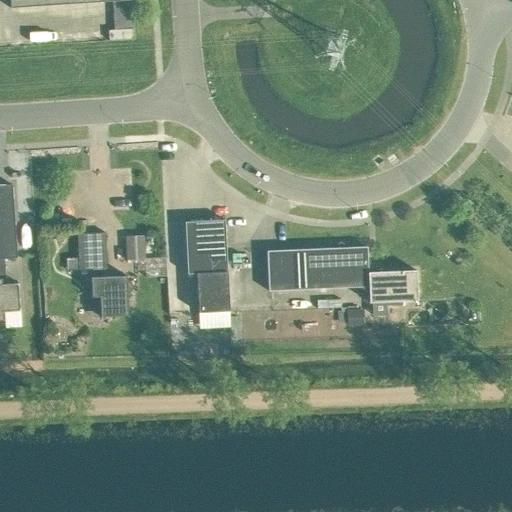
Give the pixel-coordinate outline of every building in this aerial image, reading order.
[(8,0),(9,9),(112,2),(130,1),(129,0),(8,0)] [(132,30),(130,1),(112,2),(114,31),(132,30)] [(0,185),(0,321),(4,321),(3,313),(19,312),(18,284),(5,285),(3,260),(16,259),(11,185),(0,185)] [(196,274),(197,314),(228,312),(224,221),(184,223),(186,274),(196,274)] [(90,278),(91,298),(99,298),(100,318),(128,317),(127,295),(131,289),(126,286),(126,277),(104,277),(104,269),(106,269),(104,233),(76,235),(78,271),(92,270),(92,278),(90,278)] [(125,238),(126,261),(145,260),(143,236),(125,238)] [(367,273),(366,247),(266,252),(267,292),(368,288),(368,303),(371,303),(372,316),(386,316),(386,306),(401,305),(401,302),(417,301),(415,271),(367,273)] [(346,311),(347,327),(362,326),(362,311),(346,311)] [(250,316),(239,317),(240,340),(251,339),(250,316)]
